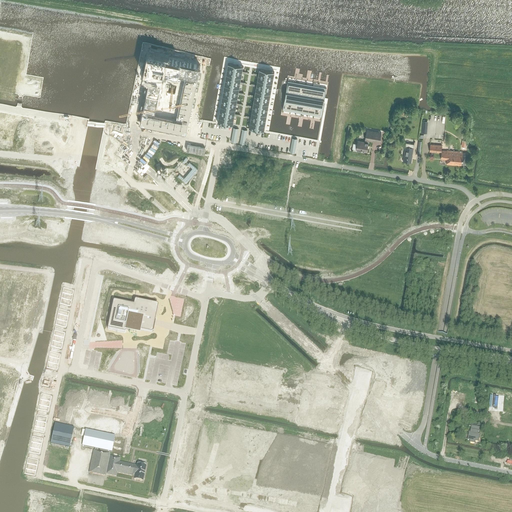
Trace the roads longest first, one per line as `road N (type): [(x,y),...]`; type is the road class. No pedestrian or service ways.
road 1 (tertiary): [(228,260),(290,299),(366,331),(511,361)]
road 2 (tertiary): [(511,350),(349,318),(232,253)]
road 3 (unclassified): [(511,472),(441,458),(418,443),(450,275)]
road 4 (residential): [(206,298),(83,261),(61,367)]
road 5 (track): [(0,267),(51,274),(0,444)]
road 6 (residential): [(364,371),(328,511)]
road 7 (residential): [(188,139),(205,62),(143,49)]
road 8 (unclassified): [(474,202),(454,186),(342,167)]
road 9 (residential): [(162,503),(37,477)]
road 10 (residential): [(185,393),(61,367)]
road 11 (unclassified): [(340,166),(219,145)]
